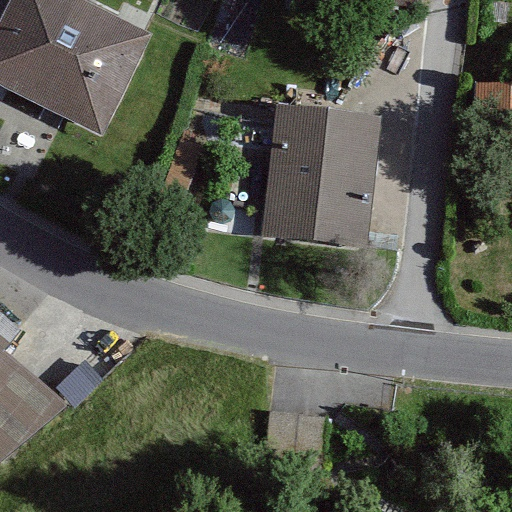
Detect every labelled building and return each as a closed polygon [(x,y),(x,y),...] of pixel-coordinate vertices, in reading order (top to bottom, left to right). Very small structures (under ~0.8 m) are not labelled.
[(141,43),(51,0),(8,0),(0,18),(0,98),(92,143),(141,43)] [(511,139),(511,91),(474,92),(474,140),(511,139)] [(370,128),(269,118),(257,239),(358,249),(370,128)] [(0,441),(64,406),(4,359),(17,342),(0,327),(0,441)] [(313,463),(315,417),(257,414),(255,461),(313,463)]
